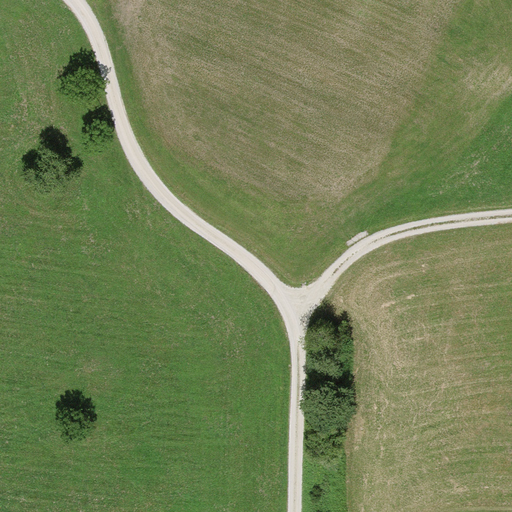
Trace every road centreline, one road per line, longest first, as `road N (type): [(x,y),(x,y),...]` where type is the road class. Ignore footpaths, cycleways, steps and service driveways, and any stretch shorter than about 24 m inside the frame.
road 1 (track): [(288,511),(295,308),(376,236),(511,217)]
road 2 (track): [(295,308),(137,165),(85,13),(71,0)]
